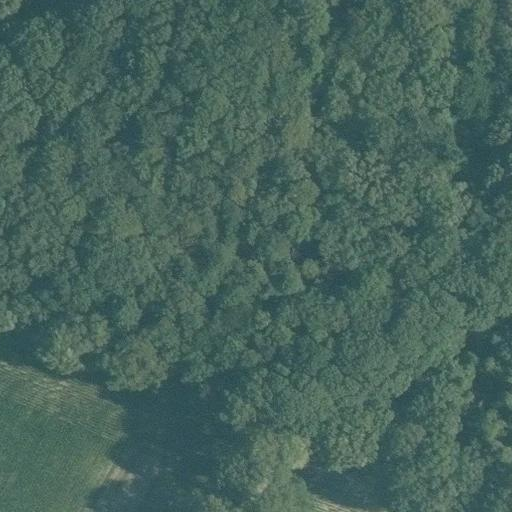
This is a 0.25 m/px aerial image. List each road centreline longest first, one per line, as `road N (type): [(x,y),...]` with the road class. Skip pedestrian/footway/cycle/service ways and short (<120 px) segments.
road 1 (track): [(0,305),(292,423)]
road 2 (track): [(511,278),(292,423)]
road 3 (track): [(292,423),(511,508)]
road 4 (track): [(0,82),(126,0)]
